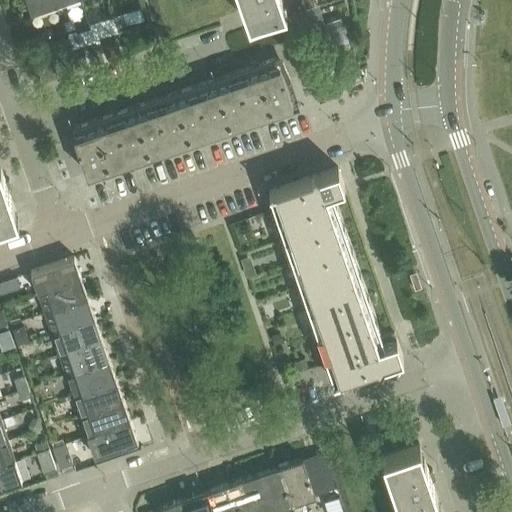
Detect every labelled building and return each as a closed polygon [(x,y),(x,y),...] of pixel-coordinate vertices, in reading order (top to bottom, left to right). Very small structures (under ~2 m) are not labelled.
[(55,0),(28,0),(32,10),(56,2),(55,0)] [(286,9),(282,0),(242,0),(249,21),(286,9)] [(361,78),(341,16),(300,29),(304,42),(298,44),(314,94),(361,78)] [(111,17),(99,21),(103,35),(115,31),(111,17)] [(91,28),(68,35),(72,47),(95,39),(91,28)] [(88,173),(170,145),(293,103),(286,83),(291,81),(282,55),(73,127),(76,134),(75,134),(88,173)] [(0,163),(0,222),(18,216),(9,189),(12,188),(9,178),(5,180),(0,163)] [(329,198),(347,191),(338,166),(319,173),(314,170),(312,176),(269,190),(334,379),(376,365),(382,367),(384,362),(403,356),(395,330),(377,337),(329,198)] [(75,255),(31,270),(38,291),(82,276),(75,255)] [(82,276),(38,291),(45,312),(89,296),(82,276)] [(89,296),(45,312),(53,332),(96,317),(89,296)] [(96,317),(53,332),(60,352),(103,337),(96,317)] [(103,337),(60,352),(67,373),(110,358),(103,337)] [(110,358),(67,373),(74,393),(117,378),(110,358)] [(306,358),(295,362),(298,370),(308,367),(306,358)] [(25,376),(15,380),(19,389),(28,386),(25,376)] [(117,378),(74,393),(81,414),(124,399),(117,378)] [(28,386),(19,389),(22,399),(32,396),(28,386)] [(124,399),(81,414),(88,434),(131,419),(124,399)] [(2,418),(0,418),(0,441),(9,438),(2,418)] [(131,419),(88,434),(95,455),(138,440),(131,419)] [(9,438),(0,441),(0,464),(16,459),(9,438)] [(66,442),(53,446),(60,468),(73,463),(66,442)] [(419,443),(383,455),(402,511),(420,511),(421,511),(441,505),(432,479),(436,478),(432,469),(429,470),(419,443)] [(49,447),(37,451),(44,473),(57,469),(49,447)] [(303,457),(279,466),(291,502),(315,493),(303,457)] [(16,459),(0,464),(0,487),(23,480),(16,459)] [(279,466),(255,474),(268,510),(291,502),(279,466)] [(255,474),(231,482),(240,511),(260,511),(268,510),(255,474)] [(240,511),(231,482),(207,490),(214,511),(240,511)] [(214,511),(207,490),(184,498),(188,511),(214,511)] [(188,511),(184,498),(159,507),(160,511),(188,511)]
